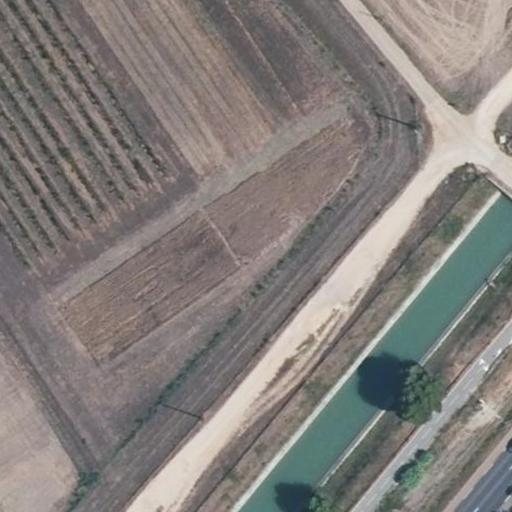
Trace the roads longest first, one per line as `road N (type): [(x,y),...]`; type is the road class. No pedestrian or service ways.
road 1 (track): [(511,86),(145,511)]
road 2 (unclassified): [(511,177),(426,93),(351,0)]
